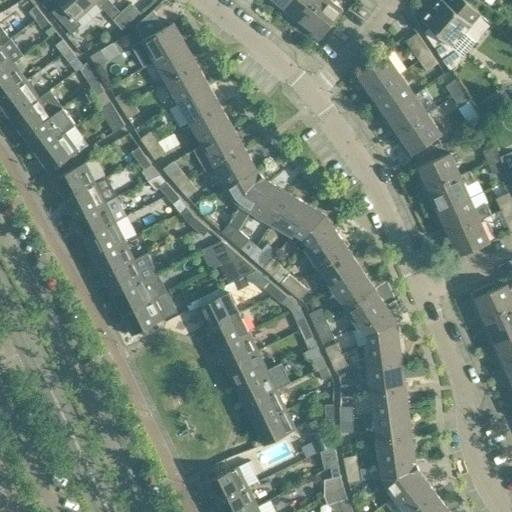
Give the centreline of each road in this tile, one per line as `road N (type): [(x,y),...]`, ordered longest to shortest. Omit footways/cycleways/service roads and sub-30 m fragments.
road 1 (residential): [(145,511),(0,235)]
road 2 (residential): [(423,295),(368,174),(313,94)]
road 3 (residential): [(501,511),(423,295)]
road 4 (secondary): [(107,511),(30,349)]
road 5 (residential): [(313,94),(200,0)]
road 6 (residential): [(0,387),(55,511)]
road 7 (residential): [(313,94),(396,0)]
